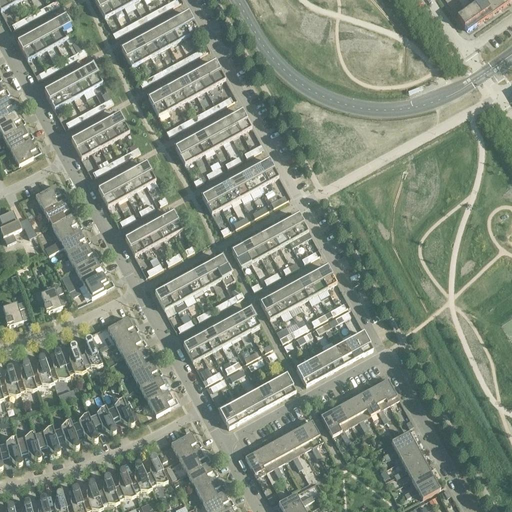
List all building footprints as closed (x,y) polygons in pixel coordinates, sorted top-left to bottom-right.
[(10,9),(5,0),(0,0),(0,14),(10,9)] [(20,3),(17,0),(5,0),(10,9),(20,3)] [(114,16),(105,0),(99,0),(94,3),(104,21),(114,16)] [(124,11),(117,0),(105,0),(114,16),(124,11)] [(133,5),(130,0),(117,0),(124,11),(133,5)] [(501,10),(493,0),(483,0),(482,1),(492,16),(501,10)] [(509,4),(506,0),(493,0),(501,10),(509,4)] [(492,16),(482,1),(474,7),(484,22),(492,16)] [(484,22),(474,7),(466,13),(476,27),(484,22)] [(476,27),(466,13),(457,19),(467,34),(476,27)] [(191,19),(188,15),(178,21),(188,39),(199,34),(191,19)] [(75,37),(65,18),(55,24),(66,42),(75,37)] [(188,39),(178,21),(169,26),(179,44),(188,39)] [(66,42),(55,24),(46,29),(56,48),(66,42)] [(179,44),(169,26),(159,31),(170,49),(179,44)] [(56,48),(46,29),(37,34),(47,53),(56,48)] [(170,49),(159,31),(150,36),(160,55),(170,49)] [(47,53),(37,34),(27,39),(37,58),(47,53)] [(160,55),(150,36),(140,41),(151,60),(160,55)] [(37,58),(27,39),(17,45),(19,49),(27,63),(37,58)] [(151,60),(140,41),(131,47),(141,65),(151,60)] [(79,44),(73,47),(77,56),(79,55),(84,52),(79,44)] [(141,65),(131,47),(121,52),(131,70),(141,65)] [(217,69),(215,64),(205,70),(215,88),(225,83),(218,69),(217,69)] [(102,86),(92,68),(82,73),(92,92),(102,86)] [(215,88),(205,70),(196,75),(206,94),(215,88)] [(92,92),(82,73),(73,78),(83,97),(92,92)] [(206,94),(196,75),(186,80),(196,99),(206,94)] [(83,97),(73,78),(63,84),(74,102),(83,97)] [(196,99),(186,80),(177,86),(187,104),(196,99)] [(74,102),(63,84),(54,89),(64,107),(74,102)] [(187,104),(177,86),(167,91),(177,109),(187,104)] [(64,107),(54,89),(44,94),(46,98),(54,113),(64,107)] [(177,109),(167,91),(158,96),(168,114),(177,109)] [(168,114),(158,96),(148,101),(158,120),(168,114)] [(6,99),(1,102),(0,102),(0,121),(9,117),(6,112),(12,109),(6,99)] [(14,114),(9,117),(0,121),(0,134),(3,139),(17,132),(14,126),(20,123),(19,123),(14,114)] [(244,118),(242,114),(232,119),(242,137),(252,131),(245,118),(244,118)] [(129,135),(119,117),(109,122),(119,141),(129,135)] [(242,137),(232,119),(223,124),(232,142),(242,137)] [(119,141),(109,122),(100,128),(110,146),(119,141)] [(232,142),(223,124),(213,129),(223,147),(232,142)] [(22,128),(17,132),(3,139),(11,154),(25,146),(22,141),(28,138),(27,138),(22,128)] [(110,146),(100,128),(90,133),(100,151),(110,146)] [(223,147),(213,129),(204,135),(213,152),(223,147)] [(100,151),(90,133),(81,138),(91,156),(100,151)] [(213,152),(204,135),(194,140),(204,157),(213,152)] [(91,156),(81,138),(71,143),(73,147),(73,148),(81,162),(91,156)] [(204,157),(194,140),(185,145),(194,162),(204,157)] [(30,143),(25,146),(11,154),(19,169),(33,161),(30,155),(35,152),(30,143)] [(194,162),(185,145),(175,150),(184,168),(194,162)] [(271,167),(269,163),(259,168),(269,186),(279,180),(271,167)] [(156,184),(146,166),(136,172),(146,189),(156,184)] [(269,186),(259,168),(250,173),(259,191),(269,186)] [(146,189),(136,172),(127,177),(136,194),(146,189)] [(259,191),(250,173),(240,179),(250,196),(259,191)] [(136,194),(127,177),(117,182),(127,199),(136,194)] [(250,196),(240,179),(231,184),(240,201),(250,196)] [(127,199),(117,182),(108,187),(117,204),(127,199)] [(240,201),(231,184),(221,189),(231,206),(240,201)] [(117,204),(108,187),(98,192),(100,197),(107,210),(117,204)] [(35,199),(43,214),(58,206),(55,201),(60,198),(55,188),(35,199)] [(231,206),(221,189),(212,194),(221,212),(231,206)] [(221,212),(212,194),(202,200),(211,217),(221,212)] [(63,203),(58,206),(43,214),(51,229),(66,221),(63,216),(68,213),(63,203)] [(31,211),(26,214),(30,221),(35,218),(31,211)] [(27,221),(22,223),(17,225),(13,214),(0,219),(0,223),(4,231),(0,233),(3,240),(3,241),(24,231),(26,235),(34,232),(27,221)] [(183,233),(173,215),(163,221),(173,238),(183,233)] [(301,221),(299,217),(289,223),(301,245),(311,240),(301,221)] [(71,218),(66,221),(51,229),(59,243),(74,236),(74,235),(71,230),(76,227),(71,218)] [(173,238),(163,221),(154,226),(163,243),(173,238)] [(301,245),(289,223),(279,228),(289,245),(292,251),(301,245)] [(163,243),(154,226),(144,231),(154,249),(163,243)] [(289,245),(279,228),(270,233),(279,251),(289,245)] [(154,249),(144,231),(135,236),(144,254),(154,249)] [(79,232),(74,235),(74,236),(59,243),(67,258),(82,250),(81,250),(79,245),(84,242),(79,232)] [(279,251),(270,233),(260,238),(270,256),(279,251)] [(144,254),(135,236),(125,242),(127,246),(134,259),(144,254)] [(270,256),(260,238),(251,243),(260,261),(270,256)] [(260,261),(251,243),(241,249),(251,266),(260,261)] [(87,247),(81,250),(82,250),(67,258),(75,272),(90,265),(89,264),(87,259),(92,256),(87,247)] [(251,266),(241,249),(232,254),(241,271),(251,266)] [(231,277),(222,259),(212,265),(221,282),(231,277)] [(95,261),(89,264),(90,265),(75,272),(83,287),(98,279),(97,279),(95,274),(100,271),(95,261)] [(60,262),(52,266),(55,270),(62,266),(60,262)] [(221,282),(212,265),(202,270),(212,287),(221,282)] [(329,273),(327,269),(317,275),(327,292),(337,286),(330,273),(329,273)] [(212,287),(202,270),(193,275),(202,293),(212,287)] [(202,293),(193,275),(183,280),(193,298),(202,293)] [(327,292),(317,275),(308,280),(317,297),(327,292)] [(68,276),(62,280),(70,294),(76,290),(68,276)] [(108,285),(103,276),(97,279),(98,279),(83,287),(91,302),(106,294),(103,288),(108,285)] [(193,298),(183,280),(174,286),(183,303),(193,298)] [(317,297),(308,280),(298,285),(308,302),(317,297)] [(308,302),(298,285),(289,290),(298,308),(308,302)] [(187,310),(183,303),(174,286),(164,291),(174,308),(178,315),(187,310)] [(56,313),(62,311),(57,298),(63,296),(61,290),(55,292),(55,291),(41,297),(45,308),(44,308),(46,314),(51,311),(52,314),(55,313),(56,313)] [(79,290),(73,293),(76,298),(81,295),(79,290)] [(298,308),(289,290),(279,295),(289,313),(298,308)] [(174,308),(164,291),(154,296),(157,300),(164,314),(174,308)] [(289,313),(279,295),(270,300),(279,318),(289,313)] [(279,318),(270,300),(260,306),(269,323),(279,318)] [(16,328),(23,325),(17,305),(2,310),(6,321),(5,322),(7,327),(12,325),(13,328),(16,327),(16,328)] [(260,329),(250,311),(240,317),(250,334),(260,329)] [(250,334),(240,317),(231,322),(240,339),(250,334)] [(108,331),(116,346),(130,338),(127,333),(133,330),(127,320),(108,331)] [(240,339),(231,322),(221,327),(231,344),(240,339)] [(231,344),(221,327),(212,332),(221,350),(231,344)] [(221,350),(212,332),(202,337),(212,355),(221,350)] [(135,335),(130,338),(116,346),(124,361),(138,353),(135,348),(141,345),(135,335)] [(363,335),(353,341),(363,358),(373,353),(370,347),(363,335)] [(212,355),(202,337),(193,343),(202,360),(212,355)] [(85,356),(80,358),(79,359),(85,371),(90,369),(98,370),(98,369),(102,368),(92,343),(91,343),(91,342),(90,342),(89,341),(88,341),(88,342),(87,342),(86,342),(86,343),(85,344),(85,355),(85,356)] [(363,358),(353,341),(344,346),(353,363),(363,358)] [(202,360),(193,343),(183,348),(185,352),(192,366),(202,360)] [(105,344),(99,348),(102,353),(108,350),(105,344)] [(353,363),(344,346),(334,351),(344,368),(353,363)] [(69,363),(64,365),(69,378),(74,375),(82,376),(86,374),(85,371),(79,359),(80,358),(76,350),(76,349),(75,348),(74,348),(73,348),(72,348),(71,348),(71,349),(70,349),(70,350),(70,351),(69,362),(69,363)] [(143,350),(138,353),(124,361),(132,375),(146,368),(143,362),(149,359),(143,350)] [(344,368),(334,351),(325,356),(334,374),(344,368)] [(53,369),(48,371),(52,384),(58,382),(65,383),(66,382),(70,381),(69,378),(64,365),(60,356),(60,355),(59,355),(59,354),(58,354),(57,354),(56,354),(56,355),(55,355),(55,356),(54,356),(54,357),(53,368),(53,369)] [(334,374),(325,356),(315,361),(325,379),(334,374)] [(37,374),(32,376),(36,389),(42,387),(49,388),(50,388),(54,387),(52,384),(48,371),(45,362),(44,361),(44,360),(43,360),(42,360),(41,360),(40,360),(39,361),(39,362),(38,362),(37,373),(37,374)] [(325,379),(315,361),(306,367),(315,384),(325,379)] [(151,364),(146,368),(132,375),(140,390),(154,382),(151,377),(157,374),(151,364)] [(21,380),(15,381),(19,395),(25,393),(32,394),(33,394),(37,393),(36,389),(32,376),(29,367),(28,366),(27,366),(27,365),(26,365),(25,365),(24,366),(23,366),(23,367),(22,368),(21,378),(21,379),(21,380)] [(315,384),(306,367),(296,372),(302,384),(303,384),(306,389),(315,384)] [(4,384),(0,385),(0,389),(3,399),(8,398),(16,399),(20,398),(19,395),(15,381),(13,372),(12,371),(11,371),(11,370),(9,370),(8,370),(8,371),(7,371),(7,372),(6,373),(4,383),(4,384)] [(293,389),(286,377),(276,383),(286,400),(296,395),(293,389)] [(159,379),(154,382),(140,390),(148,405),(162,397),(162,396),(159,391),(165,388),(159,379)] [(399,403),(387,382),(378,388),(389,408),(399,403)] [(286,400),(276,383),(267,388),(276,405),(286,400)] [(276,405),(267,388),(257,393),(267,411),(276,405)] [(389,408),(378,388),(374,390),(374,388),(368,392),(380,414),(377,415),(381,420),(385,418),(382,412),(389,408)] [(380,414),(368,392),(362,395),(362,396),(359,398),(370,419),(377,415),(380,414)] [(167,393),(162,396),(162,397),(148,405),(156,419),(170,412),(167,406),(172,403),(167,393)] [(267,411),(257,393),(248,398),(257,416),(267,411)] [(66,396),(59,398),(62,404),(68,402),(66,396)] [(257,416),(248,398),(238,404),(248,421),(257,416)] [(370,419),(359,398),(355,400),(355,399),(349,402),(361,424),(358,425),(362,431),(366,429),(363,423),(370,419)] [(118,403),(114,409),(107,412),(112,425),(120,421),(120,422),(129,429),(130,429),(131,429),(132,429),(133,429),(133,428),(134,428),(134,427),(134,426),(134,425),(123,401),(119,403),(118,403)] [(361,424),(349,402),(343,405),(343,406),(340,408),(351,429),(358,425),(361,424)] [(248,421),(238,404),(229,409),(238,426),(248,421)] [(351,429),(340,408),(336,410),(336,409),(330,412),(342,434),(340,435),(343,441),(347,439),(344,433),(351,429)] [(107,412),(105,409),(101,410),(101,411),(96,416),(89,419),(94,432),(102,429),(102,430),(111,437),(112,437),(113,438),(114,437),(115,437),(116,436),(116,435),(116,434),(116,433),(112,425),(107,412)] [(238,426),(229,409),(219,414),(225,426),(226,426),(228,432),(238,426)] [(342,434),(330,412),(324,416),(324,417),(321,419),(332,440),(340,435),(342,434)] [(78,423),(71,426),(76,439),(83,436),(84,437),(92,444),(93,445),(94,445),(95,445),(96,445),(97,444),(97,443),(98,442),(98,441),(94,432),(89,419),(88,416),(84,417),(83,418),(78,423)] [(60,430),(53,432),(57,446),(65,443),(66,444),(74,451),(74,452),(75,452),(76,452),(77,452),(78,451),(79,450),(79,449),(79,448),(76,439),(71,426),(70,423),(66,424),(65,424),(60,430)] [(323,444),(312,424),(308,426),(307,425),(301,428),(313,450),(311,451),(314,457),(318,454),(315,449),(323,444)] [(313,450),(301,428),(295,431),(296,432),(292,434),(304,455),(311,451),(313,450)] [(42,436),(35,438),(39,451),(46,449),(47,449),(47,450),(55,457),(56,458),(57,458),(58,458),(59,458),(59,457),(60,457),(60,456),(60,455),(60,454),(57,446),(53,432),(52,429),(48,430),(47,430),(42,436)] [(395,453),(389,456),(391,460),(397,457),(396,455),(416,444),(411,435),(414,433),(414,432),(391,445),(395,453)] [(24,441),(17,443),(16,443),(20,456),(28,454),(28,455),(36,463),(37,463),(37,464),(38,464),(39,464),(40,464),(40,463),(41,463),(41,462),(41,461),(41,460),(39,451),(35,438),(34,434),(30,435),(29,436),(24,441)] [(304,455),(292,434),(289,436),(288,435),(282,438),(294,460),(292,461),(295,467),(300,465),(296,459),(304,455)] [(171,447),(179,462),(193,454),(190,449),(196,446),(191,436),(171,447)] [(294,460),(282,438),(276,442),(277,443),(273,445),(285,465),(292,461),(294,460)] [(5,445),(0,446),(0,457),(1,461),(9,459),(9,460),(17,468),(18,469),(19,469),(20,469),(21,468),(22,467),(22,466),(22,465),(20,456),(16,443),(17,443),(16,439),(11,440),(5,445)] [(421,453),(416,444),(396,455),(397,457),(401,464),(425,451),(424,451),(421,453)] [(285,465),(273,445),(270,447),(269,445),(263,449),(275,471),(273,472),(276,477),(281,475),(277,469),(285,465)] [(275,471),(263,449),(257,452),(258,453),(254,455),(266,476),(273,472),(275,471)] [(199,451),(193,454),(179,462),(187,477),(201,469),(198,464),(204,461),(199,451)] [(425,452),(425,451),(401,464),(405,472),(400,475),(402,479),(408,476),(406,474),(426,463),(421,454),(425,452)] [(266,476),(254,455),(245,460),(256,481),(266,476)] [(150,473),(150,474),(145,476),(150,489),(156,487),(163,487),(164,487),(168,485),(156,461),(156,460),(155,460),(155,459),(154,459),(153,459),(152,459),(151,460),(150,461),(150,462),(150,473)] [(431,472),(426,463),(406,474),(408,476),(412,483),(435,470),(431,472)] [(207,465),(201,469),(187,477),(195,491),(209,483),(206,478),(212,475),(207,465)] [(134,481),(129,483),(134,496),(135,496),(140,494),(148,494),(152,492),(150,489),(145,476),(141,468),(140,467),(140,466),(139,466),(138,466),(137,466),(136,466),(136,467),(135,467),(135,468),(135,469),(134,480),(134,481)] [(435,471),(435,470),(412,483),(416,490),(410,494),(412,498),(418,495),(417,493),(437,482),(431,473),(435,471)] [(118,487),(113,490),(118,503),(124,500),(131,501),(132,501),(136,499),(135,496),(134,496),(129,483),(126,475),(125,474),(125,473),(124,473),(123,473),(122,473),(121,473),(120,473),(120,474),(119,475),(119,476),(118,486),(118,487)] [(103,494),(97,496),(102,509),(108,507),(115,507),(116,507),(120,506),(118,503),(113,490),(110,481),(110,480),(109,480),(108,479),(107,479),(106,479),(105,479),(105,480),(104,480),(104,481),(102,493),(103,494)] [(215,480),(209,483),(195,491),(203,506),(217,498),(214,493),(220,490),(215,480)] [(442,491),(437,482),(417,493),(418,495),(422,502),(445,490),(445,489),(442,491)] [(87,499),(81,501),(84,511),(102,511),(103,511),(102,509),(97,496),(94,487),(94,486),(93,485),(92,485),(91,485),(90,485),(89,486),(88,486),(88,487),(86,498),(86,499),(87,499)] [(70,505),(65,506),(66,511),(84,511),(81,501),(78,492),(78,491),(77,491),(77,490),(76,490),(75,490),(74,490),(73,491),(72,492),(72,493),(70,503),(70,504),(70,505)] [(54,509),(49,511),(48,511),(66,511),(65,506),(62,497),(62,496),(61,496),(61,495),(60,495),(59,495),(58,495),(58,496),(57,496),(56,497),(56,498),(54,508),(54,509)] [(223,495),(217,498),(203,506),(206,511),(224,511),(222,507),(228,504),(223,495)] [(300,505),(296,497),(272,510),(273,510),(276,508),(278,511),(291,511),(301,507),(302,509),(308,506),(306,501),(300,505)] [(435,499),(429,502),(432,508),(438,505),(435,499)] [(48,511),(49,511),(46,502),(46,501),(45,500),(44,500),(43,500),(42,500),(41,500),(41,501),(40,501),(40,502),(37,511),(48,511)]
